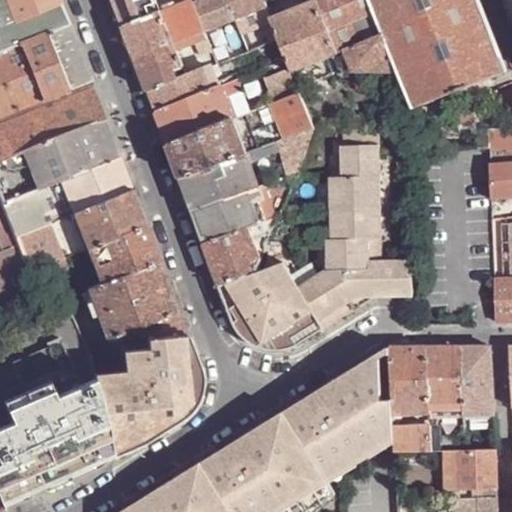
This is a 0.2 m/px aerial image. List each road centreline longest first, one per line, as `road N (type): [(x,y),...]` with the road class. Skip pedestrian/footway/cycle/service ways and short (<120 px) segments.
road 1 (residential): [(241,406),(88,0)]
road 2 (residential): [(241,406),(378,331),(500,334)]
road 3 (residential): [(76,511),(241,406)]
road 4 (residential): [(500,334),(510,511)]
